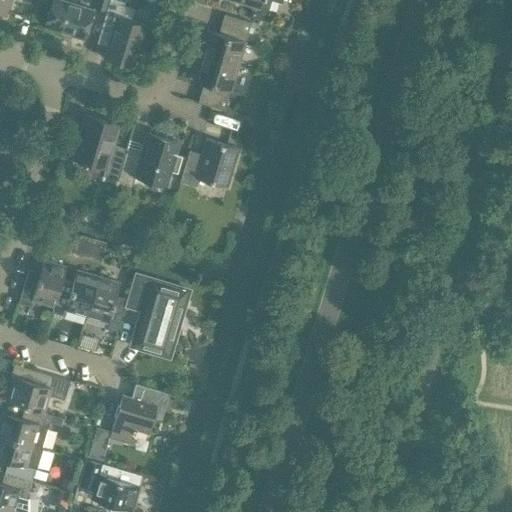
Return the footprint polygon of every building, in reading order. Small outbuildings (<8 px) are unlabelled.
[(9,0),(0,0),(0,14),(5,16),(9,0)] [(84,39),(93,10),(61,0),(52,0),(44,26),(84,39)] [(108,1),(108,0),(95,0),(93,6),(106,10),(100,30),(108,1)] [(233,0),(268,10),(271,0),(281,3),(282,0),(233,0)] [(108,1),(100,30),(112,34),(104,57),(132,66),(144,25),(130,20),(134,9),(108,1)] [(200,55),(237,66),(250,22),(224,14),(218,33),(207,30),(200,55)] [(237,66),(200,55),(192,79),(203,83),(197,102),(224,110),(237,66)] [(116,183),(126,149),(113,145),(118,124),(85,115),(72,158),(105,167),(101,179),(116,183)] [(243,122),(240,130),(251,133),(253,125),(243,122)] [(126,149),(116,183),(131,188),(134,176),(165,185),(170,170),(176,172),(181,157),(175,155),(178,142),(147,133),(141,153),(126,149)] [(240,134),(237,142),(249,146),(251,138),(240,134)] [(227,187),(238,148),(205,138),(199,157),(188,154),(180,181),(195,186),(198,178),(227,187)] [(53,305),(61,279),(65,266),(43,260),(39,272),(28,269),(18,302),(30,306),(32,299),(53,305)] [(86,315),(97,276),(76,270),(72,282),(61,279),(53,305),(51,312),(63,316),(65,309),(86,315)] [(133,274),(126,298),(140,302),(147,278),(133,274)] [(97,276),(86,315),(106,321),(104,328),(116,331),(126,298),(115,295),(119,282),(97,276)] [(176,327),(187,290),(151,280),(138,325),(135,324),(134,328),(134,335),(137,342),(141,348),(148,352),(155,353),(162,352),(169,348),(173,342),(176,335),(176,327)] [(13,376),(5,401),(24,407),(43,412),(48,394),(56,397),(62,378),(59,378),(35,370),(32,382),(13,376)] [(161,418),(168,393),(135,383),(131,397),(121,394),(109,438),(128,444),(133,428),(148,432),(153,416),(161,418)] [(2,412),(0,418),(0,434),(41,447),(49,422),(61,426),(63,418),(51,415),(43,412),(24,407),(21,418),(2,412)] [(0,434),(0,457),(8,460),(4,472),(31,480),(35,468),(36,469),(43,447),(41,447),(0,434)] [(84,461),(77,483),(94,488),(91,497),(111,503),(108,511),(110,511),(126,511),(128,508),(131,509),(138,486),(137,486),(141,474),(102,463),(85,458),(84,461)] [(0,482),(0,505),(13,510),(20,511),(27,511),(27,499),(26,498),(31,480),(4,472),(1,483),(0,482)] [(64,473),(60,488),(70,491),(74,476),(64,473)]
